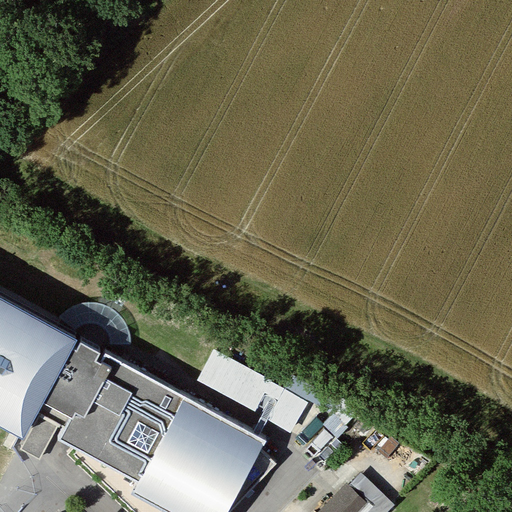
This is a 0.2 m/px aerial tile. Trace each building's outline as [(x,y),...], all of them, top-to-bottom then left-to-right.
[(0,417),(23,429),(33,410),(39,413),(20,448),(31,454),(39,458),(57,423),(64,426),(57,438),(75,447),(73,454),(134,511),(230,511),(263,478),(276,463),(259,448),(265,439),(257,434),(250,430),(189,397),(109,354),(104,351),(81,339),(55,326),(0,296),(0,417)] [(213,348),(196,380),(256,414),(266,396),(276,401),(266,420),(291,434),(309,402),(271,381),(272,380),(213,348)] [(329,397),(312,387),(307,398),(324,407),(329,397)] [(330,412),(331,414),(322,424),(338,439),(349,428),(346,425),(359,412),(344,398),(330,412)] [(319,511),(360,511),(369,503),(349,483),(319,511)] [(511,492),(505,489),(502,495),(511,501),(511,492)]
